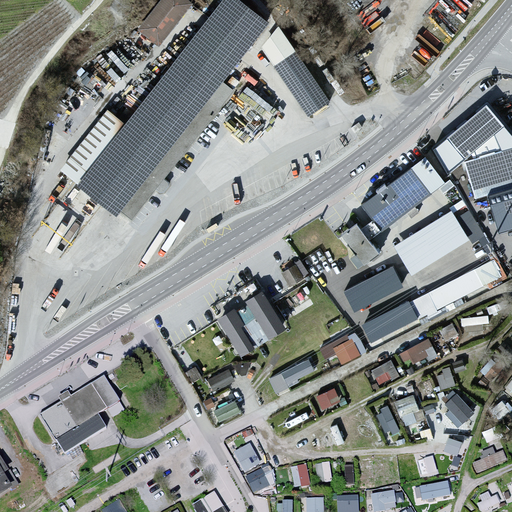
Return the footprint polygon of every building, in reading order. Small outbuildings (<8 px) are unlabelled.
[(117,213),(266,25),(233,0),(225,0),(80,183),(117,213)] [(164,0),(142,30),(158,42),(185,6),(176,0),(164,0)] [(310,114),(329,102),(282,30),(263,42),(310,114)] [(511,135),(505,127),(486,105),(433,150),(447,175),(463,161),(464,162),(475,199),(486,196),(511,188),(511,135)] [(364,205),(382,230),(444,183),(425,159),(364,205)] [(511,231),(511,188),(486,196),(498,235),(511,231)] [(452,213),(396,247),(411,272),(467,237),(452,213)] [(376,254),(357,225),(343,235),(362,263),(376,254)] [(488,263),(413,303),(422,320),(497,280),(488,263)] [(404,287),(393,266),(343,292),(354,313),(404,287)] [(297,267),(283,274),(289,286),(303,278),(297,267)] [(262,296),(220,321),(241,356),(283,332),(262,296)] [(418,319),(409,301),(361,325),(370,343),(418,319)] [(335,351),(342,363),(358,353),(351,342),(335,351)] [(481,368),(492,378),(503,365),(492,356),(481,368)] [(309,360),(269,380),(277,396),(289,390),(288,387),(299,382),(297,379),(314,371),(309,360)] [(372,366),(378,383),(394,377),(388,360),(372,366)] [(189,369),(193,378),(201,375),(198,366),(189,369)] [(214,389),(236,380),(231,367),(208,376),(214,389)] [(438,370),(442,387),(456,383),(452,367),(438,370)] [(106,378),(39,416),(62,455),(105,431),(96,416),(120,402),(106,378)] [(406,424),(418,419),(414,409),(421,407),(415,391),(396,398),(406,424)] [(458,392),(442,409),(460,425),(475,408),(458,392)] [(205,403),(208,409),(215,405),(212,400),(205,403)] [(392,404),(377,409),(384,432),(399,427),(392,404)] [(213,415),(217,422),(233,414),(229,407),(213,415)] [(483,430),(488,442),(497,438),(492,426),(483,430)] [(458,454),(463,439),(450,434),(444,449),(458,454)] [(250,443),(235,451),(245,471),(260,463),(250,443)] [(504,448),(495,451),(493,446),(481,451),(484,456),(473,461),(478,472),(509,459),(504,448)] [(0,492),(15,484),(0,458),(0,492)] [(390,459),(382,460),(383,463),(375,464),(377,478),(384,477),(384,478),(392,477),(390,459)] [(328,461),(315,463),(318,483),(332,480),(328,461)] [(370,461),(358,463),(360,479),(372,477),(370,461)] [(306,463),(290,466),(294,486),(301,485),(301,486),(310,484),(306,463)] [(345,464),(346,482),(354,482),(354,463),(345,464)] [(261,468),(246,476),(253,491),(269,484),(261,468)] [(448,481),(420,486),(423,500),(451,494),(448,481)] [(393,490),(371,494),(375,510),(396,506),(393,490)] [(490,497),(487,491),(479,495),(482,501),(477,503),(481,511),(500,502),(496,494),(490,497)] [(357,495),(338,496),(338,511),(358,511),(357,495)] [(212,511),(204,497),(192,504),(196,511),(226,511),(223,506),(212,511)] [(322,511),(323,498),(307,498),(306,511),(322,511)] [(127,511),(119,499),(102,509),(103,511),(127,511)] [(292,511),(292,500),(282,500),(282,511),(292,511)]
